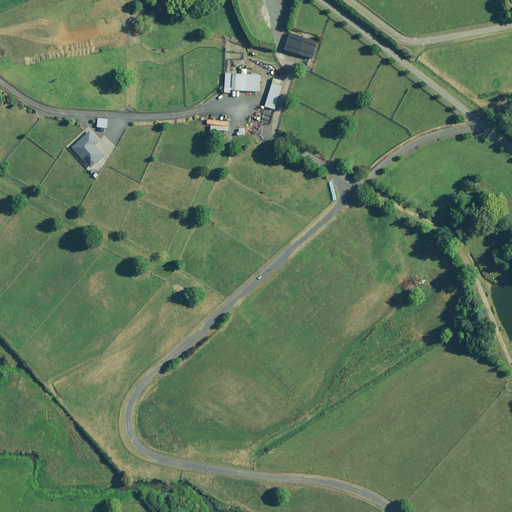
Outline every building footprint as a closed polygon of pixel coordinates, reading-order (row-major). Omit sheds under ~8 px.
[(303,37),(291,33),(286,50),(298,54),(303,37)] [(318,41),(307,38),(302,55),(313,58),(318,41)] [(262,74),(226,73),(226,93),(231,93),(231,90),(261,91),(262,74)] [(283,86),(273,82),(265,106),(275,109),(283,86)] [(109,119),(99,118),(98,127),(108,128),(109,119)] [(101,141),(91,131),(70,150),(86,167),(89,170),(105,155),(96,145),(101,141)]
